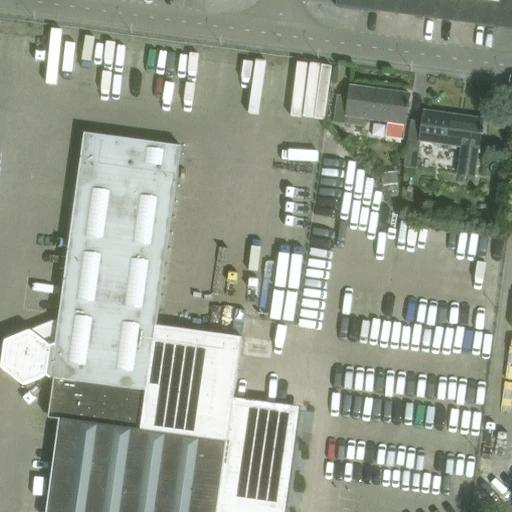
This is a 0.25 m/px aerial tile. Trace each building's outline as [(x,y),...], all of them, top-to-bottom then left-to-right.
[(511,31),(511,0),(337,0),(336,8),(511,31)] [(337,96),(333,124),(346,125),(347,117),(387,123),(385,138),(403,140),(405,125),(407,110),(410,110),(410,105),(408,105),(410,95),(350,87),(349,97),(337,96)] [(410,121),(405,159),(418,161),(419,151),(420,143),(461,148),(457,176),(474,178),(478,151),(479,151),(481,135),(483,136),(484,131),(481,130),(483,120),(424,112),(422,123),(410,121)] [(156,328),(181,148),(84,135),(55,346),(50,349),(30,333),(5,343),(1,369),(22,385),(46,376),(50,379),(54,380),(49,419),(59,421),(47,511),(87,511),(101,403),(119,405),(120,398),(147,402),(150,374),(156,328)] [(281,511),(287,469),(295,410),(233,402),(241,340),(156,328),(150,374),(147,402),(143,431),(227,442),(217,511),(281,511)] [(217,511),(227,442),(143,431),(147,402),(120,398),(119,405),(101,403),(87,511),(217,511)]
